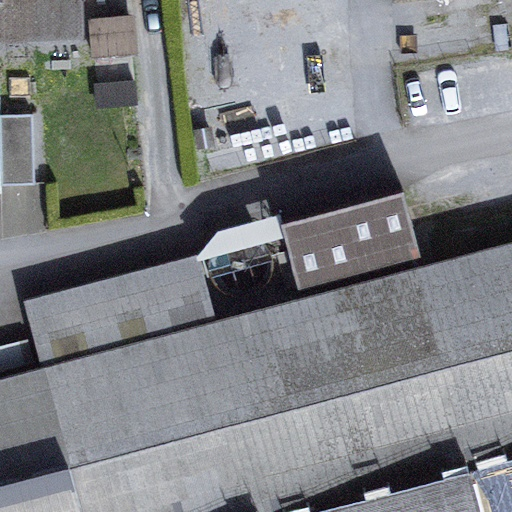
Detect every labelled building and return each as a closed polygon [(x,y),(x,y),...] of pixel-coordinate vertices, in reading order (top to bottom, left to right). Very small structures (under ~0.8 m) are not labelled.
[(0,0),(0,38),(77,36),(76,0),(0,0)] [(90,22),(93,58),(133,55),(131,20),(90,22)] [(0,185),(36,185),(34,115),(0,115),(0,119),(0,126),(0,185)] [(283,224),(300,288),(419,257),(403,193),(283,224)] [(0,511),(511,511),(511,245),(216,322),(199,256),(26,301),(44,369),(0,380),(0,511)]
